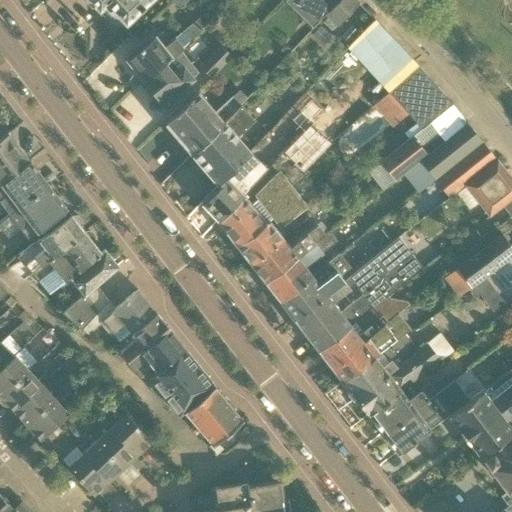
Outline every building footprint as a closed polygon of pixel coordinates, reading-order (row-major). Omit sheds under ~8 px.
[(104,15),(111,22),(114,24),(117,25),(120,24),(123,23),(126,20),(126,21),(147,0),(85,0),(86,1),(91,6),(99,7),(100,8),(103,4),(109,10),(103,15),(104,16),(104,15)] [(339,0),(286,0),(285,1),(313,28),(325,15),(339,0)] [(360,3),(356,0),(339,0),(325,15),(337,26),(360,3)] [(375,21),(346,49),(388,92),(418,64),(375,21)] [(143,81),(166,63),(165,62),(180,50),(183,48),(203,29),(196,22),(171,41),(162,30),(126,59),(125,63),(130,69),(134,69),(143,80),(143,81)] [(211,78),(231,57),(221,47),(200,67),(211,78)] [(166,63),(143,81),(160,101),(167,95),(169,98),(193,79),(192,78),(199,72),(180,50),(165,62),(166,63)] [(453,104),(439,87),(418,64),(388,92),(374,106),(392,127),(408,115),(421,129),(430,122),(453,104)] [(222,124),(224,122),(242,105),(233,96),(215,112),(198,91),(166,122),(192,152),(222,124)] [(444,142),(467,123),(453,104),(430,122),(444,142)] [(219,184),(250,151),(249,151),(238,139),(258,120),(249,110),(229,129),(224,122),(222,124),(192,152),(219,184)] [(429,155),(421,161),(435,179),(459,160),(459,159),(482,141),(467,123),(444,142),(428,154),(429,155)] [(310,124),(283,152),(303,171),(330,143),(310,124)] [(0,173),(25,154),(8,132),(0,138),(0,173)] [(396,180),(421,161),(429,155),(428,154),(413,135),(391,153),(380,161),(396,180)] [(497,160),(482,141),(459,159),(459,160),(435,179),(434,180),(449,199),(465,187),(464,186),(497,160)] [(218,220),(244,194),(243,194),(249,187),(240,178),(258,159),(250,151),(219,184),(202,203),(218,220)] [(48,185),(25,154),(0,173),(0,181),(1,183),(0,183),(0,201),(9,214),(48,185)] [(502,205),(511,197),(511,179),(497,160),(464,186),(465,187),(488,216),(502,205)] [(308,206),(300,196),(279,169),(254,195),(257,199),(251,204),(244,194),(218,220),(251,262),(282,238),(277,230),(308,206)] [(48,185),(9,214),(0,220),(0,226),(7,236),(19,227),(28,238),(66,209),(48,185)] [(502,205),(511,216),(511,215),(511,197),(505,203),(502,205)] [(18,262),(17,262),(9,268),(23,279),(84,232),(80,226),(81,225),(81,221),(78,217),(74,216),(73,217),(71,215),(19,255),(22,259),(18,262)] [(266,281),(324,235),(317,225),(289,246),(282,238),(251,262),(266,281)] [(23,279),(41,294),(44,296),(70,276),(100,252),(93,243),(96,241),(96,239),(95,237),(94,235),(93,234),(91,233),(89,232),(87,232),(85,232),(84,231),(84,232),(23,279)] [(280,300),(311,275),(304,266),(338,240),(330,231),(324,235),(266,281),(280,300)] [(471,288),(511,256),(511,246),(503,235),(457,270),(471,288)] [(410,279),(409,278),(422,269),(398,238),(354,272),(343,280),(295,318),(318,348),(350,325),(361,317),(410,279)] [(100,252),(70,276),(83,293),(62,311),(82,327),(109,300),(96,284),(118,266),(105,249),(100,252)] [(343,280),(354,272),(340,252),(311,275),(280,300),(295,318),(343,280)] [(80,329),(105,350),(108,352),(110,350),(156,313),(137,289),(115,307),(109,300),(82,327),(80,329)] [(332,366),(399,313),(398,312),(394,316),(387,307),(366,323),(361,317),(350,325),(318,348),(332,366)] [(23,321),(29,315),(24,310),(18,316),(23,321)] [(156,313),(110,350),(120,359),(125,357),(127,359),(140,349),(141,350),(169,328),(156,313)] [(343,380),(405,333),(411,329),(399,313),(332,366),(343,380)] [(28,327),(35,321),(29,315),(23,321),(28,327)] [(23,321),(18,326),(23,330),(25,330),(28,327),(23,321)] [(184,347),(169,328),(141,350),(140,349),(127,359),(144,380),(148,376),(160,367),(184,347)] [(413,380),(440,360),(427,342),(417,349),(405,333),(343,380),(369,414),(413,380)] [(0,369),(13,357),(12,357),(0,343),(0,369)] [(160,367),(175,385),(199,365),(184,347),(160,367)] [(14,355),(12,357),(13,357),(0,369),(0,394),(1,396),(28,370),(14,355)] [(175,385),(190,404),(214,384),(199,365),(175,385)] [(469,399),(484,388),(470,368),(454,380),(454,379),(382,432),(398,452),(442,419),(441,414),(439,411),(434,409),(461,389),(469,399)] [(511,368),(494,381),(484,388),(469,399),(450,414),(450,415),(451,415),(461,429),(460,430),(464,435),(511,399),(511,368)] [(1,396),(14,410),(41,384),(28,370),(1,396)] [(454,379),(448,371),(431,384),(429,382),(420,389),(413,380),(369,414),(382,432),(454,379)] [(14,410),(26,423),(27,424),(54,398),(41,384),(14,410)] [(234,425),(242,418),(241,417),(240,416),(215,385),(214,384),(190,404),(184,409),(194,420),(189,424),(198,435),(204,431),(212,441),(211,441),(212,443),(213,443),(223,454),(225,454),(227,453),(245,439),(234,425)] [(93,396),(87,401),(93,408),(99,402),(93,396)] [(40,439),(41,438),(45,435),(50,430),(68,413),(54,398),(27,424),(40,439)] [(511,399),(464,435),(468,441),(470,440),(480,454),(481,455),(511,431),(511,399)] [(73,414),(79,421),(84,416),(78,410),(73,414)] [(73,426),(79,421),(73,414),(67,420),(73,426)] [(151,441),(126,414),(111,427),(136,455),(151,441)] [(122,468),(136,455),(111,427),(97,440),(122,468)] [(51,442),(57,436),(50,430),(45,435),(51,442)] [(511,438),(491,454),(485,459),(490,466),(490,467),(491,467),(492,468),(490,469),(490,472),(492,475),(495,475),(496,474),(508,489),(507,490),(508,491),(511,487),(511,438)] [(108,481),(122,468),(97,440),(83,454),(108,481)] [(93,495),(108,481),(83,454),(68,467),(93,495)] [(282,511),(281,500),(284,500),(284,499),(281,481),(248,486),(247,484),(247,483),(246,483),(240,484),(239,484),(210,488),(212,497),(214,510),(214,511),(219,510),(218,511),(282,511)] [(0,511),(3,511),(8,508),(9,509),(11,507),(0,494),(0,511)] [(511,511),(511,502),(499,511),(511,511)]
